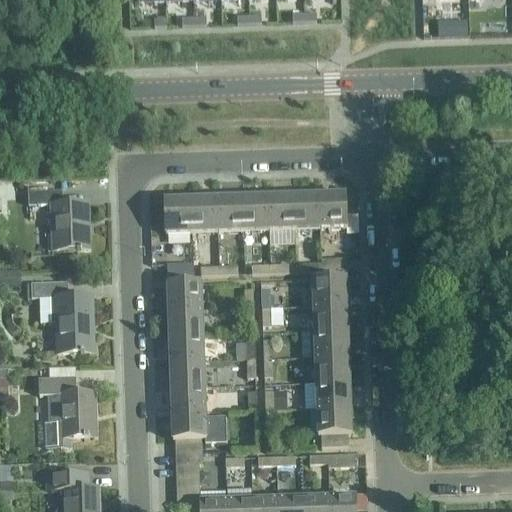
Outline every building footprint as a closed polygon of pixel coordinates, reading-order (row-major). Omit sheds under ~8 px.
[(307,17),(304,18),(304,26),(316,25),(316,17),(307,17)] [(304,18),(292,18),(292,26),(304,26),(304,18)] [(244,20),(237,20),(237,28),(249,28),(249,19),(244,20)] [(261,19),(249,19),(249,28),(261,27),(261,19)] [(194,21),(181,22),(182,30),(194,30),(194,21)] [(198,21),(194,21),(194,30),(206,29),(206,21),(198,21)] [(166,22),(154,23),(154,31),(166,30),(166,22)] [(51,208),(51,212),(52,237),(47,237),(48,254),(91,252),(91,234),(88,234),(87,208),(65,208),(64,195),(28,196),(29,208),(51,208)] [(345,199),(318,200),(319,233),(357,231),(357,218),(345,219),(345,199)] [(318,200),(293,201),(295,234),(319,233),(318,200)] [(293,201),(267,202),(268,235),(295,234),(293,201)] [(267,202),(242,203),(243,236),(268,235),(267,202)] [(242,203),(216,204),(217,237),(243,236),(242,203)] [(216,204),(191,205),(192,237),(217,237),(216,204)] [(192,237),(191,205),(165,206),(166,238),(192,237)] [(321,267),(321,277),(348,276),(347,261),(321,262),(321,267)] [(167,268),(168,281),(193,281),(193,267),(167,268)] [(288,267),(270,268),(270,277),(288,276),(288,267)] [(321,277),(321,267),(302,267),(303,277),(321,277)] [(270,277),(270,268),(251,268),(251,278),(270,277)] [(219,279),(218,270),(200,271),(201,279),(219,279)] [(237,270),(218,270),(219,279),(237,278),(237,270)] [(312,285),(313,310),(347,309),(345,284),(312,285)] [(41,327),(57,326),(59,358),(95,357),(93,300),(70,301),(69,286),(31,287),(32,302),(40,302),(41,327)] [(168,290),(169,316),(202,315),(202,289),(168,290)] [(261,293),(262,313),(270,312),(269,292),(261,293)] [(244,294),(245,314),(254,313),(253,294),(244,294)] [(313,310),(314,336),(348,335),(347,309),(313,310)] [(270,312),(262,313),(262,330),(271,330),(270,312)] [(254,313),(245,314),(245,331),(254,330),(254,313)] [(169,316),(169,341),(203,340),(202,315),(169,316)] [(314,336),(315,362),(349,360),(348,335),(314,336)] [(169,341),(170,367),(204,366),(203,340),(169,341)] [(263,343),(263,364),(272,364),(272,343),(263,343)] [(246,345),(247,364),(254,364),(254,344),(246,345)] [(315,362),(316,387),(350,385),(349,360),(315,362)] [(254,364),(247,364),(247,382),(255,382),(254,364)] [(272,364),(263,364),(264,381),(273,381),(272,364)] [(170,367),(171,393),(205,392),(204,366),(170,367)] [(53,379),(79,378),(79,368),(53,368),(53,379)] [(37,398),(47,398),(50,398),(50,426),(45,426),(46,451),(70,450),(70,442),(83,441),(85,443),(87,443),(88,441),(97,441),(95,396),(74,396),(74,380),(37,381),(37,398)] [(316,387),(317,413),(351,412),(350,385),(316,387)] [(171,393),(172,418),(205,417),(205,392),(171,393)] [(264,395),(265,414),(274,414),(273,394),(264,395)] [(247,395),(248,415),(257,415),(256,395),(247,395)] [(323,452),(348,450),(347,437),(352,437),(351,412),(317,413),(318,438),(322,438),(323,452)] [(205,417),(172,418),(172,443),(174,443),(174,456),(202,455),(202,443),(205,443),(205,447),(226,446),(225,421),(205,421),(205,417)] [(202,455),(174,456),(176,511),(199,511),(200,507),(198,468),(203,468),(202,455)] [(295,459),(276,460),(276,469),(295,469),(295,459)] [(354,459),(328,460),(329,473),(355,472),(354,459)] [(276,469),(276,460),(258,461),(258,470),(276,469)] [(329,473),(328,460),(309,461),(309,469),(327,469),(328,473),(329,473)] [(244,470),(244,461),(225,462),(225,471),(244,470)] [(66,492),(66,511),(100,511),(99,490),(89,490),(88,476),(50,478),(51,493),(66,492)] [(355,511),(356,502),(330,503),(329,511),(355,511)] [(303,511),(303,503),(278,504),(277,511),(303,511)] [(329,511),(330,503),(303,503),(303,511),(329,511)]
